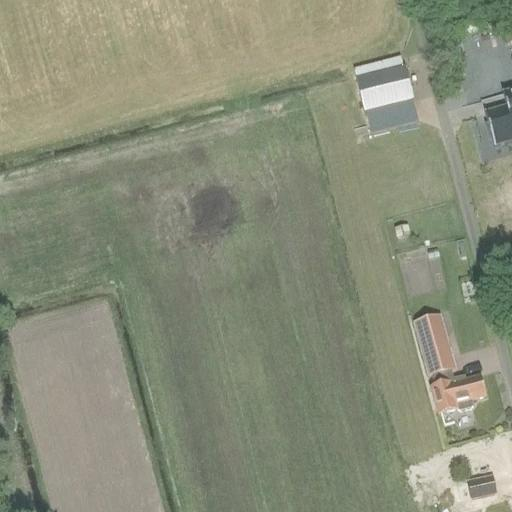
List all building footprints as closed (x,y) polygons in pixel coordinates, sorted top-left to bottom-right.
[(413,102),(404,69),(354,82),(363,115),(413,102)] [(498,149),(500,157),(511,154),(511,104),(510,105),(511,111),(511,119),(492,124),(494,133),(492,133),(496,150),(498,149)] [(511,196),(511,158),(499,162),(509,198),(511,196)] [(407,238),(405,229),(395,230),(397,240),(407,238)] [(462,245),(456,246),(459,261),(465,260),(462,245)] [(429,380),(433,379),(435,389),(431,390),(438,417),(458,412),(461,413),(472,410),(473,408),(472,403),(486,399),(481,380),(466,384),(465,382),(451,385),(448,374),(455,373),(441,319),(414,326),(429,380)] [(459,489),(463,505),(486,499),(482,483),(459,489)]
